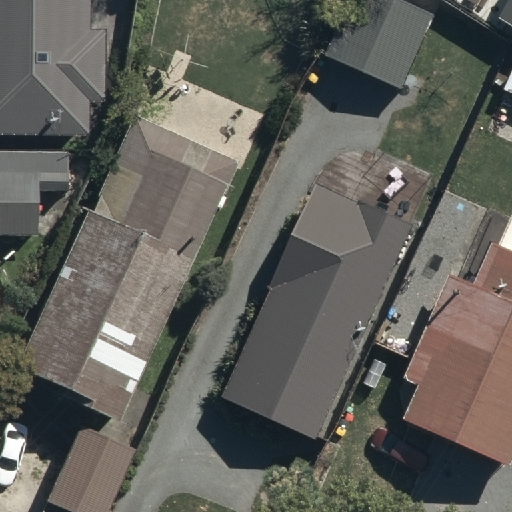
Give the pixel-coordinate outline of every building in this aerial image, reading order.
[(87,0),(0,0),(0,130),(88,131),(89,95),(104,95),(105,23),(87,22),(87,0)] [(425,0),(355,0),(329,54),(399,88),(439,7),(425,0)] [(231,164),(134,118),(18,360),(116,406),(231,164)] [(67,146),(0,146),(0,229),(35,230),(35,188),(67,187),(67,146)] [(319,185),(225,397),(316,437),(410,225),(319,185)] [(410,414),(511,456),(511,246),(497,240),(477,287),(451,276),(416,358),(431,364),(410,414)] [(79,421),(45,496),(80,511),(102,511),(133,445),(79,421)]
